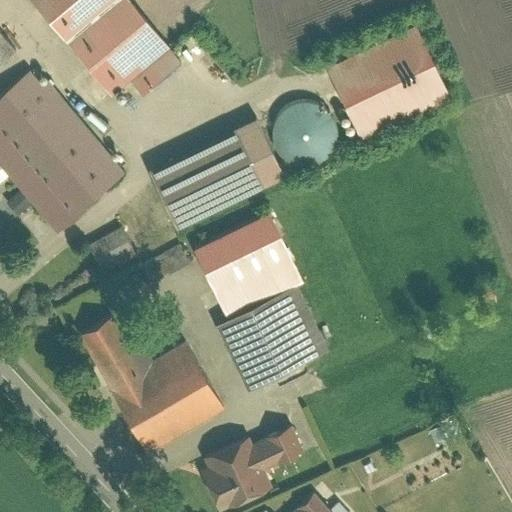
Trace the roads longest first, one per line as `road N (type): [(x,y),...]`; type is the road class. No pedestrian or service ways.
road 1 (unknown): [(428,335),(103,455)]
road 2 (tertiary): [(0,374),(125,511)]
